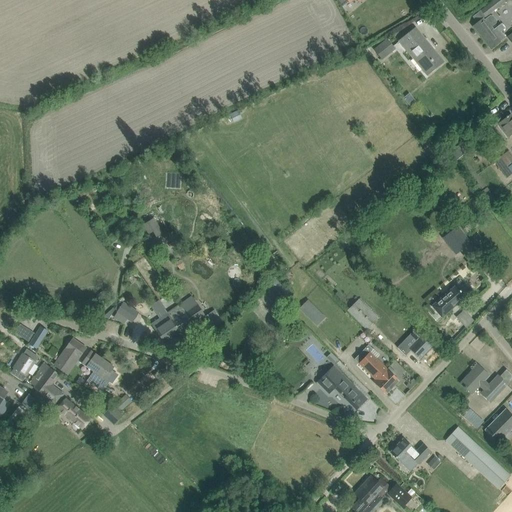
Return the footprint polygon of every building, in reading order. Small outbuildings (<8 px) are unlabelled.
[(495,0),(480,12),(485,18),(505,2),(503,0),(495,0)] [(421,2),(416,6),(420,11),(425,7),(421,2)] [(473,26),(491,49),(505,38),(500,32),(505,28),(501,24),(494,30),(492,27),(496,24),(496,21),(493,16),(489,16),(484,20),(483,19),(473,26)] [(400,41),(427,75),(443,62),(434,50),(432,52),(421,39),(423,38),(416,28),(400,41)] [(387,39),(373,49),(381,60),(395,49),(387,39)] [(500,106),(504,99),(498,96),(494,103),(500,106)] [(502,140),(507,137),(508,137),(511,134),(511,116),(511,115),(507,117),(507,116),(506,117),(502,112),(488,122),(502,140)] [(488,120),(483,114),(475,120),(479,126),(488,120)] [(511,174),(511,155),(508,150),(499,157),(500,158),(495,162),(507,178),(511,174)] [(488,152),(484,159),(491,162),(495,156),(488,152)] [(462,155),(455,161),(488,205),(496,200),(462,155)] [(459,207),(452,212),(467,234),(476,227),(459,207)] [(154,220),(142,227),(147,236),(153,233),(156,239),(163,235),(154,220)] [(456,254),(468,244),(456,228),(443,238),(456,254)] [(183,249),(178,252),(182,261),(188,258),(183,249)] [(283,305),(289,299),(287,298),(292,293),(277,279),(268,289),(283,305)] [(257,296),(268,307),(277,298),(266,287),(257,296)] [(455,287),(431,306),(441,318),(458,304),(461,307),(476,295),(475,295),(472,298),(469,294),(464,298),(460,293),(461,293),(460,291),(459,292),(455,287)] [(309,288),(301,297),(321,316),(329,307),(309,288)] [(129,300),(135,303),(138,296),(132,293),(129,300)] [(192,297),(179,305),(198,332),(210,324),(214,330),(218,327),(217,326),(209,314),(205,316),(200,309),(192,297)] [(255,297),(248,304),(253,309),(260,302),(255,297)] [(367,330),(378,319),(359,299),(348,310),(367,330)] [(123,303),(117,312),(127,319),(132,322),(139,313),(123,303)] [(381,318),(387,324),(402,310),(396,304),(381,318)] [(179,305),(168,313),(181,332),(180,332),(186,341),(198,332),(179,305)] [(240,308),(235,314),(238,318),(244,312),(240,308)] [(214,310),(209,314),(217,326),(222,322),(214,310)] [(168,313),(151,324),(164,343),(180,332),(181,332),(168,313)] [(387,328),(401,339),(407,332),(393,321),(387,328)] [(29,344),(36,349),(48,332),(40,327),(29,344)] [(417,328),(398,348),(405,356),(411,350),(420,359),(434,345),(417,328)] [(68,374),(86,348),(73,339),(65,349),(66,349),(62,354),(63,354),(55,365),(68,374)] [(336,354),(340,349),(333,341),(328,346),(336,354)] [(365,348),(354,360),(360,365),(375,379),(377,377),(379,379),(387,370),(386,370),(375,359),(369,353),(373,349),(368,345),(365,348)] [(15,369),(12,373),(23,380),(38,358),(27,350),(24,355),(22,354),(13,368),(15,369)] [(94,371),(102,359),(91,351),(82,363),(94,371)] [(94,371),(87,380),(99,388),(105,379),(110,382),(112,383),(116,377),(117,375),(115,374),(116,374),(111,371),(113,367),(102,359),(94,371)] [(52,385),(59,375),(45,364),(38,373),(42,377),(35,386),(59,407),(57,409),(83,429),(90,420),(62,397),(64,394),(52,385)] [(334,365),(317,383),(328,395),(334,389),(356,410),(367,399),(354,387),(354,388),(351,385),(351,384),(342,375),(343,374),(334,365)] [(466,377),(460,384),(471,393),(479,385),(484,390),(480,394),(489,403),(507,384),(498,376),(489,386),(484,381),(489,376),(478,365),(477,366),(478,367),(468,379),(466,377)] [(375,379),(373,382),(379,387),(386,394),(399,381),(394,376),(396,373),(389,367),(386,370),(387,370),(379,379),(377,377),(375,379)] [(86,382),(80,377),(77,382),(83,386),(86,382)] [(29,394),(21,405),(31,412),(35,406),(36,407),(40,402),(36,400),(29,394)] [(126,394),(116,404),(123,412),(133,402),(126,394)] [(477,421),(486,412),(473,398),(464,406),(477,421)] [(486,430),(498,442),(511,427),(511,416),(505,410),(486,430)] [(457,427),(445,440),(498,489),(510,476),(457,427)] [(403,439),(390,452),(402,463),(409,456),(411,457),(416,451),(414,450),(403,439)] [(419,465),(431,452),(423,444),(411,457),(419,465)] [(427,464),(434,470),(440,462),(434,456),(427,464)] [(360,499),(352,507),(356,511),(369,511),(372,510),(367,505),(378,494),(381,497),(385,492),(387,494),(392,489),(381,478),(377,482),(372,477),(355,495),(359,499),(360,499)] [(392,489),(387,494),(402,507),(411,498),(411,497),(407,493),(397,484),(392,489)]
